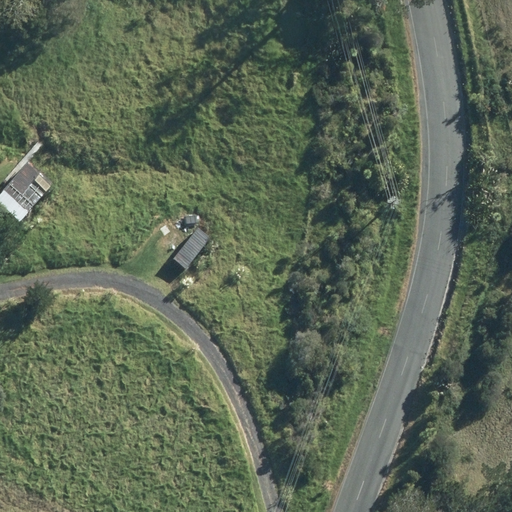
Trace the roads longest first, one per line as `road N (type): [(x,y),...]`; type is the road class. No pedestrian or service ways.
road 1 (unclassified): [(331,511),(403,314),(422,126),(406,0)]
road 2 (track): [(266,511),(231,415),(195,355),(142,305),(90,285),(0,288)]
